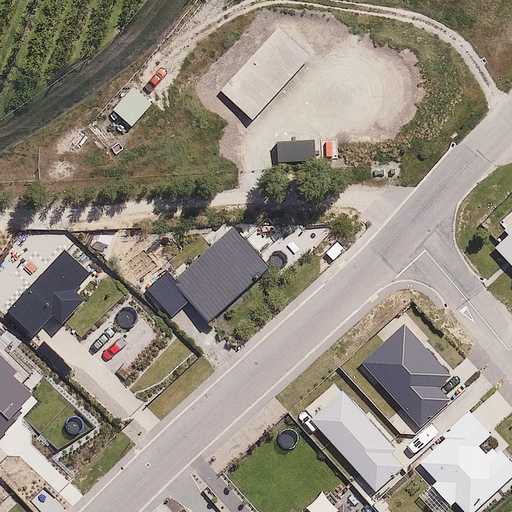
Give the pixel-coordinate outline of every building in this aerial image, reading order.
[(284,29),(224,93),(255,121),(315,57),(284,29)] [(132,88),(114,107),(135,128),(154,108),(132,88)] [(314,142),(274,141),(273,162),(313,163),(314,142)] [(511,226),(507,232),(511,237),(511,239),(501,250),(511,261),(511,226)] [(68,253),(11,315),(35,337),(54,316),(67,328),(91,302),(84,295),(97,280),(68,253)] [(345,396),(314,424),(378,495),(409,467),(345,396)] [(463,511),(484,511),(511,486),(511,457),(506,451),(495,461),(483,448),(493,439),(473,417),(420,466),(463,511)]
